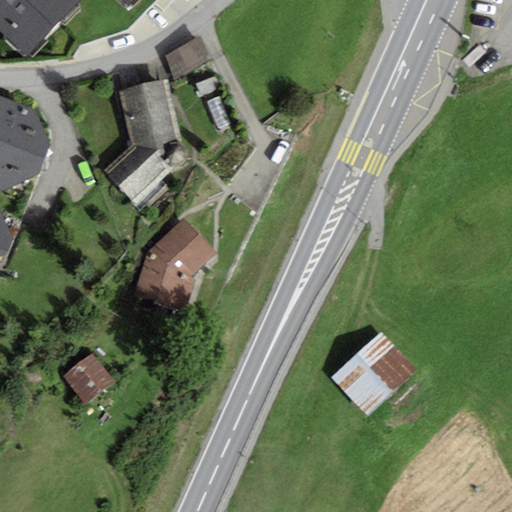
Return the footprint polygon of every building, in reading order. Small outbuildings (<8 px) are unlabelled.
[(80,0),(0,0),(0,31),(29,57),(82,1),(80,0)] [(168,79),(119,91),(132,145),(104,172),(135,207),(175,167),(182,165),(188,160),(188,151),(185,146),(168,79)] [(0,96),(0,189),(4,191),(42,172),(50,145),(35,109),(0,96)] [(0,267),(3,266),(14,237),(0,207),(0,267)] [(216,253),(184,218),(147,252),(133,297),(186,313),(197,279),(190,277),(216,253)] [(382,331),(332,377),(369,417),(419,372),(382,331)] [(95,410),(117,386),(90,362),(68,385),(95,410)]
